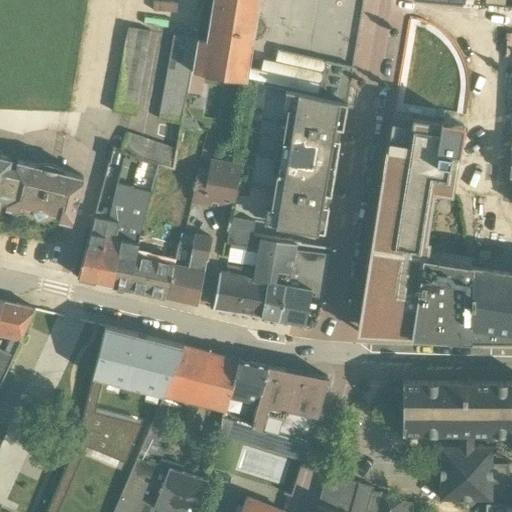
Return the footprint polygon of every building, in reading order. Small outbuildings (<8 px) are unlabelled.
[(259,0),(211,0),(205,37),(196,37),(190,69),(205,71),(246,79),(249,65),(259,0)] [(112,109),(135,113),(150,29),(127,24),(112,109)] [(181,121),(186,90),(190,69),(196,37),(172,32),(157,117),(181,121)] [(205,71),(190,69),(186,90),(201,93),(205,71)] [(346,98),(286,88),(283,105),(287,106),(270,206),(267,205),(264,221),(303,228),(316,230),(319,214),(324,215),(324,218),(325,218),(325,217),(327,203),(326,202),(328,192),(330,178),(329,178),(329,181),(324,180),(327,165),(332,166),(332,165),(327,164),(330,148),(334,149),(334,152),(337,137),(339,126),(341,126),(343,113),(342,113),(342,116),(339,115),(341,101),(345,101),(344,104),(345,104),(346,98)] [(462,123),(390,114),(356,330),(413,332),(426,254),(427,246),(428,237),(425,237),(432,188),(451,191),(462,123)] [(119,148),(171,165),(175,146),(125,129),(119,148)] [(330,178),(328,192),(329,192),(339,137),(337,137),(334,152),(334,149),(330,148),(327,164),(332,165),(332,166),(327,165),(324,180),(329,181),(329,178),(330,178)] [(0,199),(1,196),(10,161),(11,154),(0,151),(0,199)] [(217,203),(232,206),(240,161),(223,159),(223,157),(211,154),(208,167),(198,164),(190,200),(216,205),(217,203)] [(37,160),(33,161),(16,157),(15,163),(10,161),(1,196),(5,197),(4,205),(17,209),(19,203),(31,206),(37,215),(46,210),(58,213),(57,218),(70,221),(83,173),(66,169),(60,165),(54,162),(48,160),(42,159),(37,160)] [(95,279),(129,286),(146,212),(145,212),(150,190),(132,186),(133,184),(117,180),(110,206),(95,278),(95,279)] [(76,274),(95,278),(110,206),(103,204),(102,209),(95,207),(90,229),(87,229),(76,274)] [(129,286),(147,290),(160,236),(146,233),(151,213),(146,212),(129,286)] [(225,240),(257,246),(259,235),(259,233),(251,232),(252,218),(230,214),(225,240)] [(326,217),(325,217),(325,218),(324,218),(324,215),(319,214),(316,230),(324,231),(326,217)] [(147,290),(163,294),(180,232),(162,226),(160,236),(147,290)] [(322,231),(316,230),(303,228),(301,240),(320,243),(322,231)] [(180,232),(163,294),(197,302),(205,257),(207,258),(212,234),(194,230),(193,234),(180,232)] [(245,311),(260,314),(274,238),(259,235),(257,246),(253,267),(245,311)] [(274,238),(260,314),(278,317),(296,245),(296,241),(274,238)] [(296,245),(278,317),(303,322),(308,293),(321,295),(328,252),(296,245)] [(427,246),(426,254),(480,262),(511,266),(511,263),(471,257),(471,253),(427,246)] [(426,254),(413,332),(469,335),(480,262),(426,254)] [(211,305),(245,311),(253,267),(227,262),(225,270),(219,268),(211,305)] [(511,266),(480,262),(469,335),(511,335),(511,266)] [(0,381),(34,306),(3,298),(0,309),(0,381)] [(160,393),(182,342),(107,324),(92,379),(160,393)] [(160,393),(185,399),(197,402),(209,350),(182,342),(160,393)] [(209,350),(197,402),(208,405),(221,353),(209,350)] [(221,353),(208,405),(224,409),(238,357),(221,353)] [(238,357),(224,409),(223,415),(228,416),(236,419),(242,397),(256,400),(266,363),(238,357)] [(250,423),(307,441),(327,375),(274,364),(266,363),(256,400),(250,423)] [(511,378),(401,378),(401,430),(457,431),(473,431),(511,430),(511,378)] [(135,453),(181,467),(183,462),(161,455),(185,399),(160,393),(135,453)] [(228,416),(223,415),(219,432),(302,458),(307,441),(250,423),(236,419),(228,416)] [(438,496),(491,496),(491,481),(507,481),(507,471),(507,461),(491,461),(491,443),(473,443),(473,431),(457,431),(457,443),(438,443),(438,496)] [(191,511),(207,476),(181,467),(135,453),(110,511),(191,511)] [(325,474),(317,502),(345,511),(348,511),(358,479),(325,474)] [(358,479),(348,511),(363,511),(371,489),(372,483),(358,479)] [(382,492),(371,489),(363,511),(409,511),(412,500),(404,498),(405,496),(382,490),(382,492)] [(283,511),(285,509),(246,494),(241,503),(239,502),(237,503),(235,504),(234,506),(234,508),(234,510),(236,511),(237,511),(283,511)] [(484,511),(511,511),(511,501),(485,500),(484,511)] [(313,511),(345,511),(317,502),(313,511)]
